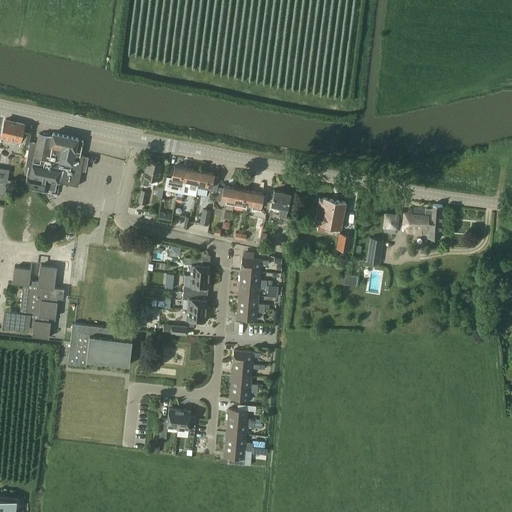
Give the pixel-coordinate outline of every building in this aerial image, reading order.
[(5,119),(1,136),(21,140),(25,124),(24,123),(5,119)] [(28,144),(31,134),(24,132),(21,142),(28,144)] [(80,155),(83,141),(78,140),(78,139),(53,133),(52,137),(38,134),(36,146),(29,144),(28,150),(25,165),(26,165),(25,168),(26,168),(28,169),(24,188),(47,193),(47,189),(55,191),(56,183),(59,184),(60,182),(78,186),(82,165),(82,163),(86,164),(87,159),(83,158),(84,156),(80,155)] [(144,176),(142,184),(148,185),(148,183),(150,178),(158,180),(158,179),(162,163),(147,160),(144,176)] [(171,182),(184,185),(187,169),(174,166),(171,178),(171,182)] [(9,169),(0,167),(0,194),(5,195),(9,173),(9,169)] [(187,169),(184,185),(188,185),(186,194),(195,195),(196,193),(197,187),(200,171),(187,169)] [(200,171),(197,187),(207,189),(210,190),(217,191),(219,177),(213,176),(214,174),(200,171)] [(224,186),(222,198),(227,199),(226,203),(234,205),(237,189),(224,186)] [(234,205),(247,207),(250,191),(237,189),(234,205)] [(141,190),(138,203),(145,204),(147,191),(144,191),(141,190)] [(286,216),(287,208),(288,208),(291,194),(275,190),(270,212),(279,214),(286,216)] [(264,194),(250,191),(247,207),(260,210),(261,206),(264,194)] [(319,197),(314,223),(318,224),(317,230),(324,231),(326,224),(341,227),(346,202),(324,197),(324,198),(319,197)] [(433,203),(433,209),(410,208),(409,233),(429,234),(428,238),(440,239),(442,204),(433,203)] [(208,225),(211,211),(202,209),(199,223),(208,225)] [(144,218),(156,221),(157,218),(158,214),(145,211),(144,218)] [(384,231),(395,233),(398,214),(386,213),(384,231)] [(339,232),(336,247),(349,249),(352,235),(339,232)] [(370,237),(368,245),(382,247),(384,239),(370,237)] [(192,265),(191,275),(209,277),(210,266),(200,265),(200,259),(185,258),(185,264),(192,265)] [(242,258),(241,270),(261,272),(262,264),(269,265),(269,260),(262,260),(262,259),(242,258)] [(58,299),(63,299),(64,289),(54,287),(57,267),(40,265),(38,281),(36,281),(37,278),(32,277),(32,280),(30,280),(31,269),(15,267),(13,283),(23,284),(20,313),(4,311),(2,327),(28,330),(29,325),(34,325),(32,336),(49,338),(51,322),(44,321),(45,316),(55,317),(58,299)] [(261,272),(241,270),(240,282),(267,284),(267,280),(260,279),(261,272)] [(165,273),(164,287),(172,287),(173,273),(165,273)] [(209,277),(191,275),(190,286),(184,286),(183,291),(197,292),(198,287),(208,288),(209,277)] [(351,275),(350,285),(358,286),(359,276),(351,275)] [(267,285),(267,284),(240,282),(239,294),(259,296),(259,288),(266,289),(267,285)] [(278,286),(267,285),(266,289),(269,289),(268,296),(277,297),(278,286)] [(183,291),(183,299),(188,299),(188,309),(206,311),(207,300),(197,299),(197,292),(183,291)] [(265,304),(258,303),(259,296),(239,294),(238,306),(265,308),(265,304)] [(257,312),(264,312),(265,308),(238,306),(237,318),(257,320),(257,312)] [(188,309),(187,320),(190,320),(195,321),(205,322),(206,311),(188,309)] [(85,325),(73,323),(68,363),(86,365),(87,360),(129,365),(132,340),(114,338),(115,328),(85,325)] [(170,333),(187,335),(187,326),(171,324),(171,325),(163,324),(163,332),(170,332),(170,333)] [(253,364),(253,356),(260,357),(261,353),(254,352),(234,350),(233,362),(253,364)] [(232,374),(252,376),(252,368),(259,369),(260,364),(253,364),(233,362),(232,374)] [(258,388),(258,384),(251,384),(252,376),(232,374),(231,386),(258,388)] [(250,392),(257,393),(258,388),(231,386),(230,398),(249,400),(250,392)] [(160,432),(160,437),(166,437),(167,433),(167,427),(178,428),(180,409),(169,408),(168,419),(162,418),(160,432)] [(229,408),(228,421),(254,423),(255,418),(249,418),(249,419),(248,419),(249,410),(229,408)] [(191,411),(180,409),(178,428),(189,429),(188,435),(194,436),(196,422),(190,421),(191,411)] [(254,427),(254,423),(228,421),(227,433),(246,434),(247,425),(248,426),(254,427)] [(252,447),(253,443),(246,442),(246,434),(227,433),(226,445),(252,447)] [(226,445),(224,457),(229,457),(228,462),(244,464),(251,465),(252,451),(252,447),(226,445)] [(15,511),(17,500),(0,498),(0,511),(15,511)]
